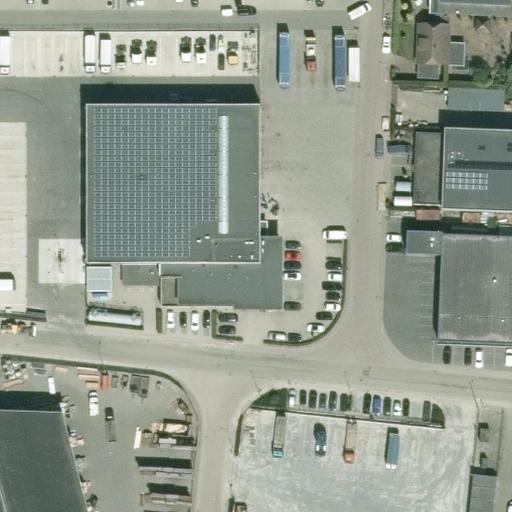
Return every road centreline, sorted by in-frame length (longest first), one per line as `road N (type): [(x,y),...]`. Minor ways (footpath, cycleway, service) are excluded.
road 1 (unclassified): [(359,377),(374,0)]
road 2 (unclassified): [(0,337),(213,363)]
road 3 (unclassified): [(359,377),(511,393)]
road 4 (unclassified): [(202,511),(213,363)]
road 5 (unclassified): [(213,363),(359,377)]
